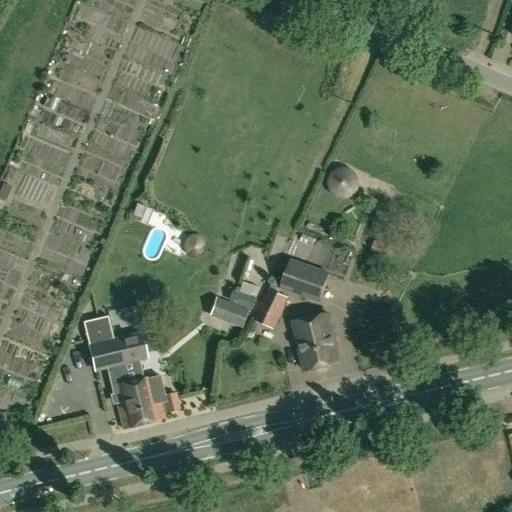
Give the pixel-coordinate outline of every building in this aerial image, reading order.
[(329,181),(329,184),(329,187),(330,190),(332,193),(334,195),(337,197),(340,198),(343,198),(346,198),(349,197),(352,195),(354,193),(356,190),(357,187),(357,184),(357,181),(356,178),(354,176),(352,173),(349,172),(346,171),(343,170),(340,171),(337,172),(334,173),(332,176),(330,178),(329,181)] [(314,239),(302,234),(299,241),(311,246),(314,239)] [(183,241),(182,244),(183,247),(184,250),(186,252),(189,254),(192,254),(195,254),(198,252),(200,250),(201,247),(202,244),(201,241),(200,239),(198,236),(195,235),(192,235),(189,235),(186,236),(184,239),(183,241)] [(386,244),(373,240),(370,252),(383,256),(386,244)] [(289,258),(279,288),(318,302),(329,272),(289,258)] [(269,290),(255,321),(273,330),(287,298),(275,292),(279,283),(274,281),(269,290)] [(256,298),(233,291),(229,301),(253,310),(256,298)] [(215,299),(209,317),(244,329),(250,310),(215,299)] [(339,364),(328,315),(293,323),(304,372),(339,364)] [(122,364),(146,358),(140,334),(112,341),(106,318),(83,324),(95,370),(109,367),(122,364)] [(157,404),(163,403),(166,413),(178,410),(174,393),(165,396),(160,375),(126,383),(122,364),(109,367),(114,387),(113,387),(123,430),(161,421),(157,404)]
